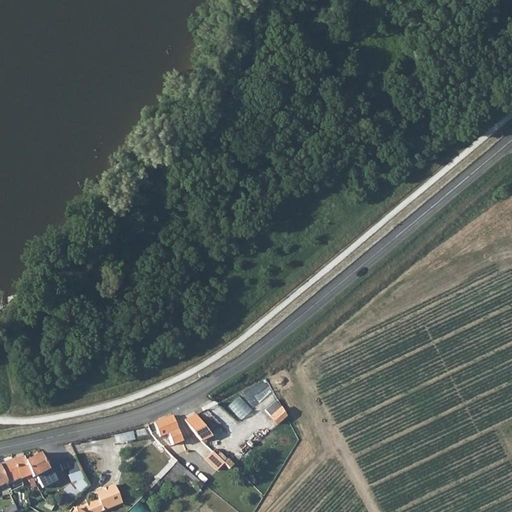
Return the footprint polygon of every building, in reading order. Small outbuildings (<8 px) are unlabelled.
[(243,419),(253,410),(241,396),(231,405),(243,419)] [(278,401),(267,410),(272,415),(282,407),(278,401)] [(278,425),(290,416),(283,407),(271,417),(278,425)] [(208,431),(197,417),(186,423),(197,437),(208,431)] [(184,443),(174,418),(149,427),(152,435),(158,433),(161,439),(170,435),(175,446),(184,443)] [(206,460),(218,471),(226,462),(214,451),(206,460)] [(42,455),(27,463),(36,480),(44,476),(45,478),(40,481),(44,490),(59,482),(52,469),(50,470),(42,455)] [(38,487),(36,480),(27,463),(25,458),(13,461),(20,479),(26,477),(31,487),(32,487),(33,489),(38,487)] [(13,461),(1,466),(7,484),(8,485),(20,479),(13,461)] [(98,511),(121,502),(114,486),(95,494),(98,501),(74,511),(73,511),(98,511)] [(65,510),(72,501),(65,491),(54,505),(65,510)] [(132,511),(151,511),(142,502),(132,511)]
